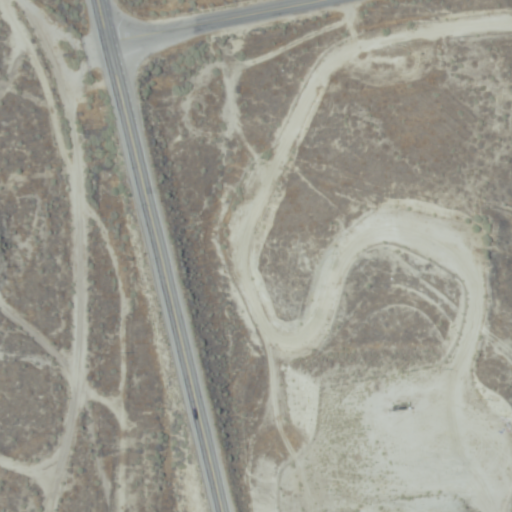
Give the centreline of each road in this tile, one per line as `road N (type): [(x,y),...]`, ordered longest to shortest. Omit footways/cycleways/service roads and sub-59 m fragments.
road 1 (primary): [(224,511),(99,0)]
road 2 (residential): [(325,0),(110,42)]
